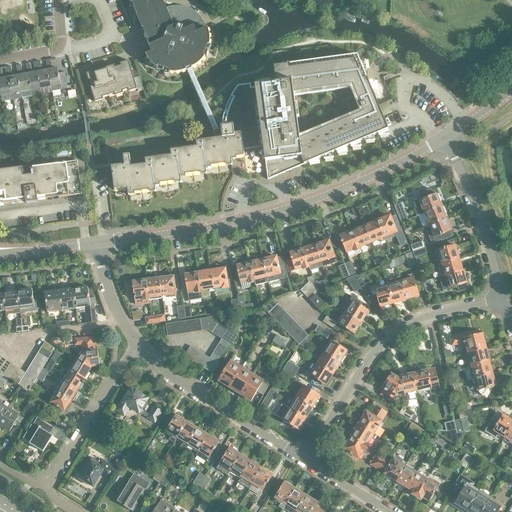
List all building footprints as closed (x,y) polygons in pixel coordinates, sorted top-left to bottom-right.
[(165,9),(161,0),(129,0),(131,2),(134,1),(139,13),(136,14),(142,28),(145,27),(150,38),(147,39),(152,52),(146,55),(149,60),(152,64),(157,68),(158,64),(164,67),(162,71),(163,71),(164,67),(170,69),(169,72),(175,73),(180,72),(186,70),(185,68),(188,67),(191,68),(196,65),(201,61),(204,57),(201,55),(203,50),(207,52),(208,51),(203,49),(206,44),(209,45),(210,39),(209,33),(207,28),(200,30),(198,26),(202,24),(199,18),(195,13),(190,10),(184,8),(177,7),(171,7),(165,9)] [(226,106),(221,125),(232,123),(243,149),(263,146),(268,180),(388,129),(357,55),(274,67),(276,83),(271,84),(271,85),(251,88),(250,84),(238,85),(235,88),(231,95),(226,106)] [(50,60),(45,61),(47,70),(50,87),(60,85),(60,88),(67,87),(64,72),(59,73),(58,68),(51,69),(50,60)] [(120,65),(115,67),(122,91),(127,89),(128,92),(136,89),(137,92),(143,90),(139,76),(133,78),(128,61),(119,63),(120,65)] [(36,63),(37,72),(41,95),(51,93),(50,87),(47,70),(42,71),(40,62),(36,63)] [(27,73),(31,96),(41,95),(37,72),(32,73),(30,64),(26,64),(27,73)] [(22,74),(20,65),(16,66),(17,75),(18,77),(21,92),(24,92),(25,98),(31,96),(27,73),(22,74)] [(101,70),(100,71),(108,96),(108,95),(113,94),(114,96),(123,93),(122,91),(115,67),(114,65),(106,67),(106,70),(101,71),(101,70)] [(21,92),(18,77),(17,75),(12,76),(10,67),(6,68),(8,77),(11,94),(21,92)] [(2,78),(1,69),(0,68),(0,90),(1,96),(2,103),(12,101),(11,94),(8,77),(2,78)] [(108,96),(100,71),(95,73),(94,71),(86,73),(94,102),(103,99),(102,97),(107,95),(108,96)] [(242,155),(242,148),(243,149),(232,123),(221,125),(223,137),(218,137),(196,141),(197,146),(171,150),(171,155),(145,159),(146,164),(131,166),(129,154),(123,155),(124,164),(111,166),(114,190),(123,188),(123,187),(127,186),(128,192),(133,191),(134,193),(150,190),(150,189),(155,188),(155,182),(159,182),(159,183),(176,181),(175,179),(181,178),(180,173),(185,172),(185,174),(200,172),(200,170),(206,169),(205,164),(209,163),(209,165),(225,163),(225,161),(230,160),(229,152),(233,152),(234,156),(242,155)] [(0,204),(26,201),(26,204),(38,202),(38,197),(45,196),(46,199),(82,194),(77,161),(0,170),(0,204)] [(422,214),(424,213),(441,206),(436,193),(430,189),(420,193),(419,200),(422,207),(420,208),(422,214)] [(446,218),(441,206),(424,213),(427,219),(425,220),(427,226),(429,225),(446,218)] [(396,211),(401,222),(408,219),(403,208),(396,211)] [(397,233),(389,216),(377,221),(385,239),(384,237),(391,234),(392,236),(396,235),(402,250),(398,251),(400,255),(411,251),(402,231),(397,233)] [(451,230),(446,218),(429,225),(431,231),(430,232),(432,238),(451,230)] [(380,241),(385,239),(377,221),(365,226),(371,243),(372,243),(379,240),(380,241)] [(371,243),(365,226),(352,232),(359,248),(360,248),(367,245),(367,247),(373,245),(372,243),(371,243)] [(359,248),(352,232),(340,237),(347,253),(354,250),(355,252),(360,250),(360,248),(359,248)] [(315,245),(322,266),(335,262),(335,260),(328,240),(315,245)] [(414,251),(426,247),(424,241),(412,245),(414,251)] [(303,249),(309,268),(310,270),(322,266),(315,245),(303,249)] [(459,258),(455,245),(433,252),(435,257),(439,256),(442,263),(440,263),(440,264),(459,258)] [(426,247),(414,251),(416,258),(428,254),(426,247)] [(303,270),(309,268),(303,249),(290,253),(292,260),(285,262),(288,273),(295,270),(303,268),(303,270)] [(415,265),(411,253),(394,260),(396,266),(407,262),(409,267),(415,265)] [(266,277),(267,277),(274,275),(275,277),(280,276),(280,280),(288,278),(284,264),(278,266),(276,256),(262,259),(266,277)] [(443,276),(463,270),(459,258),(440,264),(442,269),(443,269),(445,275),(443,275),(443,276)] [(268,282),(267,277),(266,277),(262,259),(249,262),(254,280),(255,282),(255,285),(268,282)] [(344,264),(349,276),(355,273),(350,261),(344,264)] [(254,280),(249,262),(236,266),(240,283),(249,281),(249,283),(255,282),(254,280)] [(343,278),(349,276),(344,264),(338,266),(343,278)] [(211,270),(214,290),(215,290),(215,288),(222,287),(222,289),(228,288),(224,268),(211,270)] [(209,291),(214,290),(211,270),(198,273),(201,292),(202,292),(201,290),(208,289),(209,291)] [(463,270),(443,276),(445,282),(447,281),(449,288),(457,286),(458,291),(468,289),(466,283),(463,270)] [(201,292),(198,273),(184,275),(187,292),(189,300),(202,298),(201,292)] [(352,277),(360,288),(366,284),(359,274),(352,277)] [(406,300),(419,296),(414,278),(413,274),(407,275),(409,279),(401,281),(406,300)] [(161,296),(169,295),(169,297),(175,296),(172,276),(159,278),(161,296)] [(355,292),(360,288),(352,277),(347,279),(355,292)] [(394,303),(406,300),(401,281),(400,277),(387,281),(388,285),(394,303)] [(148,298),(156,297),(156,299),(162,298),(161,296),(159,278),(146,280),(148,298)] [(134,306),(148,304),(147,300),(149,300),(148,298),(146,280),(122,283),(124,296),(132,294),(134,306)] [(312,283),(314,285),(319,290),(320,289),(329,286),(327,280),(317,283),(317,281),(313,282),(312,283)] [(430,280),(423,282),(427,295),(435,292),(430,280)] [(305,294),(313,287),(314,285),(312,283),(310,281),(308,282),(300,290),(305,294)] [(309,299),(318,290),(319,290),(314,285),(313,287),(305,294),(309,299)] [(381,307),(394,303),(388,285),(376,289),(381,307)] [(96,322),(94,305),(92,305),(91,298),(89,299),(87,287),(73,289),(75,308),(83,307),(85,324),(96,322)] [(17,291),(19,309),(34,307),(31,289),(17,291)] [(75,308),(73,289),(59,291),(61,310),(75,308)] [(5,311),(19,309),(17,291),(2,293),(5,311)] [(61,310),(59,291),(44,293),(46,312),(61,310)] [(315,295),(310,300),(319,308),(324,303),(315,295)] [(268,313),(277,304),(273,299),(264,308),(268,313)] [(345,312),(361,322),(369,311),(353,301),(345,312)] [(273,317),(282,309),(277,304),(268,313),(273,317)] [(183,306),(185,318),(191,317),(189,305),(183,306)] [(179,319),(185,318),(183,306),(177,307),(179,319)] [(277,322),(287,313),(282,309),(273,317),(277,322)] [(354,334),(361,322),(345,312),(338,323),(354,334)] [(266,324),(270,318),(262,313),(256,314),(252,320),(259,324),(261,321),(266,324)] [(282,326),(291,317),(287,313),(277,322),(282,326)] [(146,324),(158,322),(157,316),(145,318),(146,324)] [(286,331),(295,322),(291,317),(282,326),(286,331)] [(337,323),(327,317),(323,322),(334,328),(337,323)] [(201,331),(207,330),(210,318),(200,319),(201,331)] [(211,333),(218,323),(210,318),(207,330),(211,333)] [(291,335),(300,326),(295,322),(286,331),(291,335)] [(216,336),(222,326),(218,323),(211,333),(216,336)] [(221,339),(227,329),(222,326),(216,336),(221,339)] [(295,340),(304,331),(300,326),(291,335),(295,340)] [(327,339),(330,333),(319,326),(315,331),(327,339)] [(221,339),(231,345),(232,345),(238,335),(227,329),(221,339)] [(477,334),(476,330),(451,337),(451,346),(463,343),(463,344),(465,343),(468,353),(485,349),(486,348),(483,338),(482,338),(481,333),(477,334)] [(304,331),(295,340),(299,344),(300,343),(304,338),(308,335),(304,331)] [(71,334),(63,335),(64,343),(72,342),(71,334)] [(276,334),(272,341),(281,346),(285,339),(276,334)] [(94,350),(93,337),(80,338),(74,339),(75,345),(75,346),(81,345),(82,352),(77,360),(91,368),(92,366),(99,366),(98,352),(97,349),(94,350)] [(308,342),(304,338),(300,343),(304,347),(308,342)] [(219,343),(229,350),(231,345),(221,339),(219,343)] [(340,363),(346,352),(348,351),(331,341),(324,352),(340,363)] [(41,347),(51,353),(53,350),(54,348),(44,342),(41,347)] [(216,348),(226,355),(229,350),(219,343),(216,348)] [(189,359),(196,349),(191,346),(187,352),(184,356),(189,359)] [(38,352),(48,358),(49,357),(51,353),(41,347),(38,352)] [(213,353),(223,359),(226,355),(216,348),(213,353)] [(194,362),(200,352),(196,349),(189,359),(194,362)] [(488,361),(485,349),(468,353),(465,354),(467,360),(469,359),(471,366),(488,361)] [(51,353),(49,357),(56,361),(60,355),(53,350),(51,353)] [(35,357),(45,364),(48,358),(38,352),(35,357)] [(199,365),(205,355),(200,352),(194,362),(199,365)] [(317,364),(334,374),(340,363),(324,352),(317,364)] [(210,358),(215,361),(220,364),(223,359),(213,353),(210,358)] [(203,368),(210,358),(205,355),(199,365),(203,368)] [(32,363),(42,369),(45,364),(35,357),(32,363)] [(208,371),(215,361),(210,358),(203,368),(208,371)] [(84,379),(91,368),(77,360),(71,370),(84,379)] [(285,366),(296,373),(299,367),(288,360),(285,366)] [(0,372),(3,374),(10,364),(5,361),(0,367),(0,372)] [(215,361),(208,371),(213,374),(220,364),(215,361)] [(228,389),(241,368),(230,361),(219,379),(223,380),(220,384),(225,387),(226,386),(229,387),(228,389)] [(472,379),(491,374),(488,361),(471,366),(469,366),(469,368),(467,368),(469,372),(467,372),(466,374),(467,380),(472,379)] [(28,368),(39,374),(42,369),(32,363),(28,368)] [(8,377),(15,367),(10,364),(3,374),(8,377)] [(326,385),(334,374),(317,364),(310,375),(326,385)] [(293,378),(296,373),(285,366),(281,372),(293,378)] [(12,381),(20,370),(15,367),(8,377),(8,378),(12,381)] [(21,379),(32,385),(39,374),(28,368),(25,374),(21,379)] [(239,396),(252,374),(241,368),(228,389),(231,386),(233,387),(231,391),(236,394),(237,392),(240,394),(239,396)] [(412,374),(416,392),(417,394),(430,391),(430,394),(441,392),(435,368),(412,374)] [(20,370),(12,381),(17,384),(21,379),(25,374),(20,370)] [(64,381),(78,389),(84,379),(71,370),(64,381)] [(252,374),(239,396),(241,392),(244,394),(242,397),(247,400),(248,399),(251,401),(257,392),(262,395),(271,380),(266,376),(263,381),(252,374)] [(400,377),(403,393),(404,397),(411,395),(411,393),(416,392),(412,374),(400,377)] [(493,379),(491,374),(472,379),(473,385),(475,384),(477,392),(480,395),(482,396),(487,388),(495,386),(494,386),(496,385),(498,383),(497,380),(495,378),(493,379)] [(396,378),(391,375),(381,391),(394,399),(395,397),(395,398),(396,397),(403,395),(404,397),(403,393),(400,377),(396,378)] [(28,391),(32,385),(21,379),(17,384),(28,391)] [(78,389),(64,381),(61,386),(56,383),(53,389),(71,400),(78,389)] [(297,397),(313,407),(320,395),(304,385),(297,397)] [(71,400),(53,389),(52,388),(48,394),(54,397),(51,402),(64,411),(71,400)] [(139,413),(148,398),(131,388),(116,411),(124,416),(129,407),(139,413)] [(268,395),(273,398),(276,393),(271,390),(268,395)] [(266,410),(273,398),(268,395),(260,406),(266,410)] [(306,418),(313,407),(297,397),(290,408),(306,418)] [(30,398),(24,409),(33,414),(39,404),(30,398)] [(154,423),(163,408),(155,403),(146,418),(154,423)] [(282,404),(280,408),(275,416),(299,430),(306,418),(290,408),(290,409),(282,404)] [(378,404),(377,407),(386,412),(388,410),(378,404)] [(458,414),(471,411),(469,405),(457,408),(458,414)] [(366,412),(358,425),(376,435),(380,428),(378,427),(387,413),(386,412),(377,407),(376,406),(370,415),(366,412)] [(409,421),(413,415),(408,412),(407,407),(402,408),(398,414),(409,421)] [(7,408),(0,419),(0,425),(9,432),(19,416),(7,408)] [(458,414),(460,420),(460,421),(472,418),(471,411),(458,414)] [(503,439),(511,425),(511,420),(503,415),(492,432),(503,439)] [(186,422),(176,416),(165,433),(171,436),(169,440),(174,443),(177,437),(186,422)] [(49,435),(53,428),(36,418),(31,428),(37,431),(29,444),(43,452),(52,436),(49,435)] [(456,434),(457,434),(463,433),(460,421),(460,420),(453,421),(456,434)] [(459,440),(457,434),(456,434),(453,421),(447,423),(450,435),(445,436),(446,440),(450,442),(459,440)] [(188,444),(197,429),(186,422),(177,437),(184,442),(183,444),(186,446),(188,444)] [(368,447),(376,436),(358,425),(351,436),(368,447)] [(511,425),(503,439),(511,444),(511,425)] [(197,452),(207,435),(197,429),(188,444),(194,448),(193,450),(197,452)] [(207,435),(197,452),(195,455),(206,462),(218,442),(207,435)] [(368,447),(351,436),(343,448),(344,449),(342,452),(349,456),(351,453),(359,458),(363,451),(365,452),(368,447)] [(155,438),(146,453),(152,457),(161,442),(155,438)] [(229,448),(216,468),(227,475),(230,470),(239,455),(235,452),(236,451),(230,448),(230,449),(229,448)] [(467,463),(471,456),(466,452),(459,463),(465,467),(467,463)] [(250,462),(239,455),(230,470),(237,475),(236,476),(240,478),(250,462)] [(376,468),(382,458),(377,455),(370,464),(376,468)] [(494,466),(499,458),(493,455),(488,463),(494,466)] [(475,463),(477,459),(471,456),(467,463),(471,466),(475,463)] [(81,475),(79,478),(92,486),(99,474),(109,480),(116,468),(107,462),(105,466),(90,457),(79,474),(81,475)] [(382,458),(376,468),(385,474),(396,481),(405,466),(406,466),(407,464),(401,460),(400,462),(394,459),(391,464),(382,458)] [(248,489),(250,485),(261,468),(250,462),(240,478),(237,482),(248,489)] [(410,469),(406,466),(405,466),(396,481),(407,488),(416,473),(418,471),(412,467),(410,469)] [(259,496),(261,492),(271,475),(261,468),(250,485),(248,489),(259,496)] [(496,472),(491,469),(486,477),(491,480),(496,472)] [(159,484),(165,473),(159,470),(153,480),(159,484)] [(165,473),(159,484),(165,488),(172,477),(165,473)] [(198,487),(205,476),(199,473),(192,484),(198,487)] [(421,476),(416,473),(407,488),(411,491),(409,493),(415,497),(428,477),(422,474),(421,476)] [(433,480),(435,477),(430,474),(428,477),(415,497),(420,500),(422,497),(429,502),(429,501),(433,502),(436,498),(433,494),(438,486),(432,483),(433,480)] [(205,476),(198,487),(203,490),(210,479),(205,476)] [(474,484),(461,476),(454,486),(462,491),(455,503),(460,505),(458,508),(464,511),(465,511),(478,491),(479,490),(472,486),(474,484)] [(132,511),(144,490),(129,481),(117,502),(132,511)] [(282,509),(284,506),(285,504),(295,489),(284,482),(274,498),(281,502),(278,507),(282,509)] [(295,489),(285,504),(292,508),(291,510),(293,511),(295,511),(296,511),(305,496),(295,489)] [(491,497),(479,490),(478,491),(465,511),(481,511),(488,501),(491,497)] [(309,511),(316,502),(305,496),(296,511),(297,511),(309,511)] [(172,511),(174,509),(161,501),(153,511),(172,511)] [(497,511),(500,508),(488,501),(481,511),(497,511)] [(316,502),(309,511),(325,511),(327,509),(316,502)] [(214,503),(207,511),(215,511),(219,507),(214,503)]
